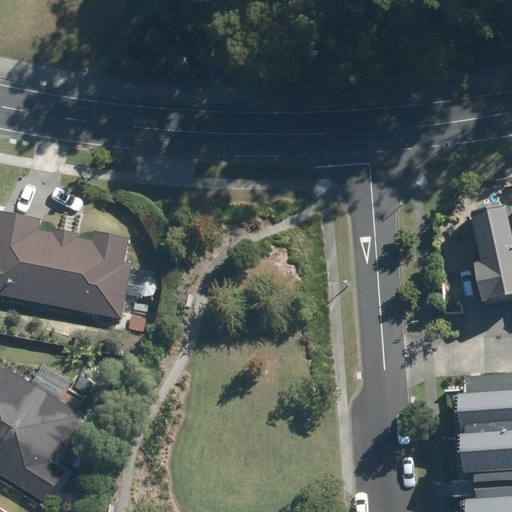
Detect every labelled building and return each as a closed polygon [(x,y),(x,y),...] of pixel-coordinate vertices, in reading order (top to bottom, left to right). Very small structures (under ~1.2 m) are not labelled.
[(511,207),(471,215),(480,265),(474,266),(480,304),(511,298),(511,207)] [(0,294),(125,319),(135,267),(129,266),(134,238),(102,232),(101,241),(46,229),(48,219),(5,211),(0,239),(0,294)] [(159,279),(136,276),(133,295),(157,298),(159,279)] [(0,474),(47,503),(66,472),(56,465),(86,415),(0,363),(0,474)] [(511,376),(466,378),(466,396),(457,396),(459,470),(511,468),(511,376)] [(511,511),(511,486),(474,489),(475,502),(463,503),(463,511),(511,511)]
